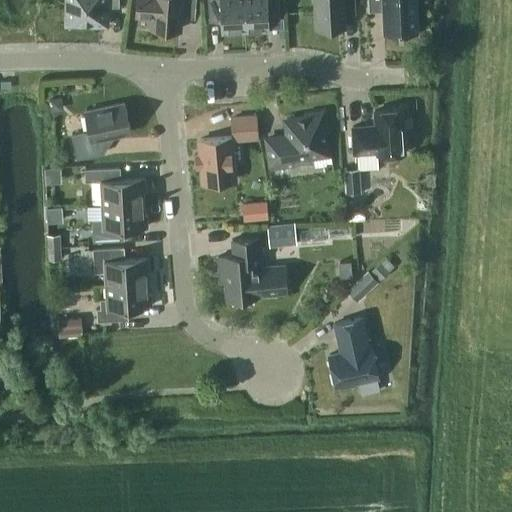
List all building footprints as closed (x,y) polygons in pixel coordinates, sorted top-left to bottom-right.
[(66,0),(66,23),(106,24),(106,6),(119,6),(118,0),(66,0)] [(136,0),(135,15),(153,17),(152,27),(179,29),(179,17),(194,18),(195,0),(136,0)] [(222,32),(245,30),(243,0),(207,0),(209,20),(221,20),(222,32)] [(243,0),(245,30),(268,29),(267,17),(279,17),(278,0),(243,0)] [(315,0),(317,27),(343,26),(343,13),(355,13),(354,0),(315,0)] [(383,32),(417,30),(415,0),(367,0),(368,10),(382,10),(383,32)] [(48,98),(50,110),(63,108),(61,96),(48,98)] [(101,138),(130,131),(124,102),(85,110),(89,130),(71,134),(76,158),(104,152),(101,138)] [(376,151),(376,153),(405,152),(402,108),(374,110),(375,124),(351,126),(353,153),(376,151)] [(271,168),(311,162),(310,156),(327,153),(323,132),(326,132),(323,110),(305,113),(306,116),(287,119),(285,122),(287,134),(266,138),(271,168)] [(255,115),(231,117),(233,138),(257,136),(255,115)] [(203,181),(234,179),(230,136),(199,138),(203,181)] [(101,180),(102,203),(143,201),(142,190),(145,190),(144,177),(120,178),(120,166),(84,168),(85,180),(101,180)] [(343,168),(345,193),(362,191),(359,166),(343,168)] [(143,213),(143,201),(102,203),(103,218),(92,219),(93,240),(123,238),(123,227),(147,225),(146,213),(143,213)] [(254,201),(242,202),(244,219),(267,217),(266,207),(255,208),(254,201)] [(48,246),(61,246),(61,232),(59,232),(58,220),(46,221),(48,246)] [(269,246),(296,243),(294,221),(266,223),(269,246)] [(278,264),(255,266),(255,261),(261,261),(258,236),(232,238),(233,254),(218,255),(219,272),(224,272),(226,298),(234,298),(234,300),(237,303),(248,302),(251,299),(250,296),(258,296),(258,294),(280,292),(278,264)] [(61,246),(48,246),(49,258),(62,257),(61,246)] [(105,271),(106,283),(147,281),(146,269),(149,269),(148,257),(124,258),(124,246),(93,248),(94,271),(105,271)] [(371,269),(379,278),(388,270),(379,262),(371,269)] [(367,269),(346,289),(357,300),(378,280),(367,269)] [(100,298),(100,307),(96,308),(97,320),(127,318),(127,306),(151,305),(150,292),(147,293),(147,281),(106,283),(107,297),(100,298)] [(82,330),(81,316),(57,317),(58,331),(82,330)] [(328,354),(335,386),(340,385),(341,387),(354,384),(354,382),(378,376),(371,344),(368,345),(361,316),(334,322),(340,351),(328,354)]
